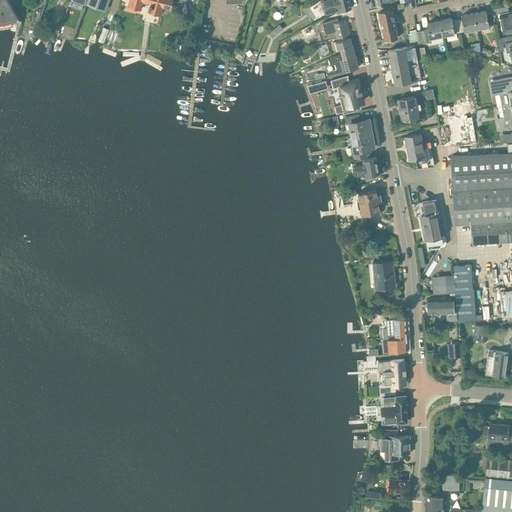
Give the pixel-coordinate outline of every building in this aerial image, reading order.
[(0,0),(0,24),(2,25),(7,24),(12,22),(19,20),(7,0),(0,0)] [(70,0),(69,5),(70,6),(82,10),(83,4),(84,5),(85,0),(70,0)] [(129,0),(128,6),(140,9),(142,2),(149,4),(147,11),(160,15),(162,8),(169,10),(171,0),(129,0)] [(321,0),(325,14),(329,13),(351,8),(349,0),(321,0)] [(492,13),(492,15),(499,14),(503,34),(511,31),(511,10),(508,12),(507,6),(491,9),(492,13)] [(397,38),(395,28),(396,28),(392,10),(378,13),(382,31),(383,31),(385,41),(397,38)] [(492,13),(486,14),(486,11),(474,13),(477,29),(490,27),(489,26),(494,25),(492,15),(492,13)] [(464,32),(477,29),(474,13),(462,16),(462,18),(458,19),(460,32),(464,31),(464,32)] [(460,32),(458,19),(452,21),(451,18),(439,20),(443,36),(447,36),(448,41),(457,39),(456,33),(460,32)] [(338,22),(337,19),(322,23),(325,33),(334,30),(336,37),(349,33),(345,20),(338,22)] [(430,39),(443,36),(439,20),(427,23),(428,29),(423,30),(426,43),(431,41),(430,39)] [(304,41),(315,35),(310,25),(299,31),(304,41)] [(410,42),(417,41),(416,30),(410,31),(410,34),(408,34),(410,42)] [(511,35),(500,38),(501,44),(505,43),(507,52),(510,52),(511,62),(511,35)] [(24,38),(18,37),(15,48),(21,50),(24,38)] [(343,59),(355,55),(350,37),(335,42),(337,50),(340,49),(343,58),(343,59)] [(479,43),(471,44),(472,53),(481,52),(479,43)] [(394,84),(420,79),(413,46),(388,51),(394,84)] [(303,60),(308,58),(306,50),(300,52),(303,60)] [(343,59),(343,58),(341,59),(340,55),(333,57),(328,59),(330,65),(335,63),(336,69),(326,72),(328,77),(348,72),(347,70),(359,67),(355,55),(343,59)] [(348,75),(331,80),(333,88),(341,86),(343,94),(339,95),(341,104),(335,105),(337,113),(348,110),(348,111),(358,109),(357,103),(363,101),(360,93),(362,92),(361,91),(362,90),(362,88),(361,88),(358,78),(350,80),(348,75)] [(324,82),(313,85),(314,90),(325,87),(324,82)] [(511,83),(496,87),(498,94),(502,93),(504,99),(507,99),(509,104),(509,105),(510,105),(511,104),(511,83)] [(402,121),(419,118),(415,96),(397,100),(402,121)] [(502,117),(497,118),(499,128),(504,127),(511,125),(511,104),(510,105),(509,105),(509,104),(501,106),(503,117),(502,117)] [(350,136),(371,133),(369,119),(369,118),(366,119),(366,120),(360,121),(359,113),(345,116),(346,123),(348,123),(350,136)] [(329,127),(339,124),(337,116),(327,118),(329,127)] [(371,133),(350,136),(352,146),(350,146),(352,158),(366,155),(365,149),(374,148),(371,133)] [(421,133),(404,137),(409,160),(415,159),(416,168),(427,166),(427,162),(430,157),(427,141),(422,141),(421,133)] [(511,143),(507,144),(508,153),(501,153),(500,149),(494,149),(495,154),(452,156),(455,224),(471,223),(472,243),(511,240),(511,143)] [(376,176),(376,173),(378,172),(376,157),(355,161),(358,176),(365,175),(366,178),(376,176)] [(341,197),(357,195),(355,187),(348,188),(340,190),(341,197)] [(377,195),(376,189),(358,193),(360,201),(356,201),(358,210),(361,209),(362,214),(380,211),(378,203),(381,202),(380,194),(377,195)] [(435,200),(417,203),(420,216),(424,240),(426,240),(428,250),(439,248),(443,243),(441,237),(442,237),(440,226),(439,221),(438,213),(435,200)] [(391,288),(392,286),(395,286),(393,260),(372,262),(374,288),(386,286),(388,288),(391,288)] [(433,294),(455,292),(454,275),(432,277),(433,294)] [(501,315),(511,314),(511,290),(499,291),(501,315)] [(428,305),(426,307),(426,311),(428,312),(428,313),(446,312),(447,320),(457,319),(456,310),(454,310),(453,298),(446,298),(446,297),(427,299),(428,305)] [(387,338),(406,337),(405,317),(386,318),(387,328),(382,329),(383,337),(387,337),(387,338)] [(482,336),(483,327),(474,327),(473,335),(482,336)] [(406,337),(387,338),(388,352),(407,350),(406,337)] [(448,357),(461,356),(460,342),(447,343),(448,357)] [(505,377),(508,353),(488,350),(485,375),(505,377)] [(391,360),(378,361),(378,371),(383,370),(383,375),(384,375),(385,383),(379,384),(380,396),(383,396),(383,397),(396,396),(395,384),(405,383),(405,373),(406,373),(406,369),(404,369),(404,359),(391,360)] [(378,405),(366,406),(366,415),(378,414),(378,415),(381,415),(382,414),(384,414),(384,423),(397,422),(407,422),(405,395),(396,396),(383,397),(383,405),(380,405),(378,405)] [(484,425),(483,434),(489,435),(489,443),(488,447),(508,448),(508,441),(511,441),(511,426),(509,426),(509,425),(490,423),(490,426),(484,425)] [(410,453),(410,436),(391,436),(391,437),(380,437),(380,450),(386,450),(386,459),(398,459),(398,453),(410,453)] [(485,478),(511,480),(511,460),(487,458),(485,478)] [(377,463),(376,471),(391,473),(392,465),(377,463)] [(459,491),(459,475),(442,474),(442,490),(459,491)] [(465,477),(465,491),(469,491),(470,482),(483,482),(483,478),(465,477)] [(409,493),(409,480),(389,478),(388,491),(391,492),(391,494),(396,495),(397,492),(409,493)] [(511,511),(511,480),(485,478),(485,480),(484,487),(481,511),(511,511)] [(443,511),(444,496),(426,495),(425,511),(443,511)]
